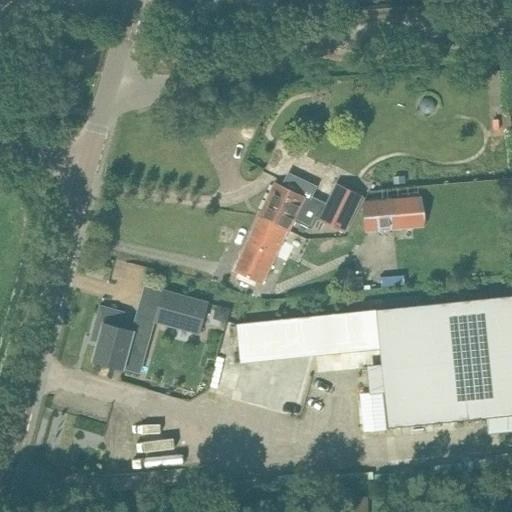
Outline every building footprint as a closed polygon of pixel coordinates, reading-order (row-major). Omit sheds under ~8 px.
[(166,0),(167,0),(195,8),(197,0),(166,0)] [(274,183),(258,217),(287,230),(288,230),(293,220),(311,229),(316,218),(344,232),(362,196),(336,184),(326,204),(313,197),(311,201),(310,200),(304,197),(281,186),(274,183)] [(423,196),(363,201),(366,228),(425,223),(423,196)] [(252,230),(233,270),(262,284),(275,256),(283,240),(287,230),(258,217),(254,225),(252,230)] [(160,289),(153,320),(199,332),(207,301),(160,289)] [(511,294),(376,309),(380,348),(381,364),(384,392),(388,428),(486,418),(511,415),(511,294)] [(93,361),(124,369),(128,354),(144,358),(153,320),(138,316),(134,331),(120,328),(125,312),(100,306),(92,336),(94,341),(98,342),(93,361)] [(258,321),(236,323),(240,363),(262,361),(277,359),(273,319),(258,321)] [(337,497),(337,511),(368,511),(368,496),(337,497)]
